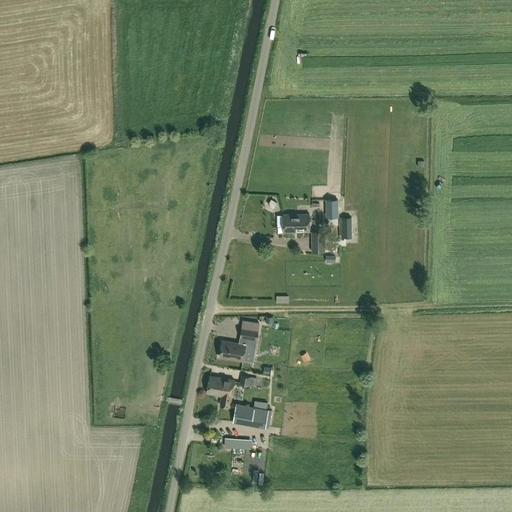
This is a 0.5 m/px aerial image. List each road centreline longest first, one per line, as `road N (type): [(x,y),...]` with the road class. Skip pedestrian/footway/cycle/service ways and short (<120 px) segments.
road 1 (unclassified): [(168,511),(275,0)]
road 2 (track): [(210,309),(511,303)]
